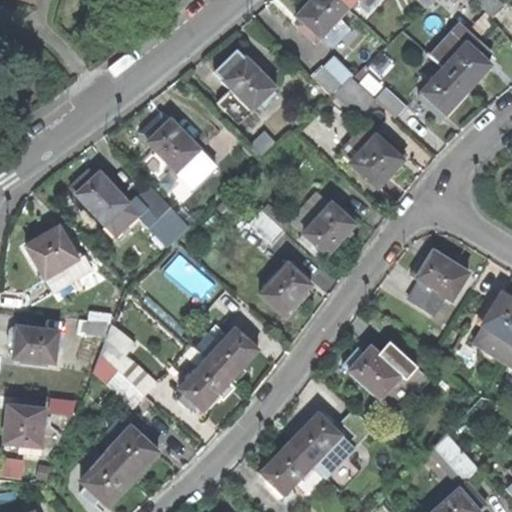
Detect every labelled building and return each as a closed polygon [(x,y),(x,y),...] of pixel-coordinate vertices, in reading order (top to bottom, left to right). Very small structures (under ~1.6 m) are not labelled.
[(315,44),(348,9),(337,0),(312,0),(303,10),(296,18),(300,22),(296,26),(315,44)] [(337,0),(348,9),(356,0),(337,0)] [(415,0),(426,9),(436,0),(415,0)] [(477,0),(492,17),(505,7),(498,0),(477,0)] [(467,45),(445,70),(468,91),(483,75),(490,67),(467,45)] [(239,123),(275,89),(245,59),(242,59),(235,52),(223,64),(215,73),(221,79),(221,81),(230,89),(217,102),(239,123)] [(352,78),(332,58),(311,77),(331,97),(335,93),(352,78)] [(445,70),(418,98),(433,113),(437,108),(446,116),(454,107),(468,91),(445,70)] [(359,116),(376,100),(352,78),(335,93),(359,116)] [(385,90),(376,100),(396,119),(405,109),(385,90)] [(186,184),(209,161),(169,121),(160,129),(152,123),(147,127),(139,135),(147,142),(145,144),(186,184)] [(343,152),(352,161),(371,139),(362,131),(343,152)] [(349,164),(377,187),(394,169),(401,161),(393,154),(397,148),(382,135),(377,140),(373,137),(371,139),(352,161),(349,164)] [(114,236),(135,216),(127,207),(127,205),(98,175),(88,183),(81,176),(73,183),(67,189),(74,195),(74,197),(103,227),(104,227),(114,236)] [(316,191),(288,222),(327,256),(344,236),(354,225),(316,191)] [(188,228),(172,210),(155,225),(172,244),(188,228)] [(270,244),(282,231),(260,211),(248,224),(270,244)] [(91,272),(83,258),(80,259),(64,234),(60,235),(56,230),(36,241),(24,248),(50,291),(55,294),(91,272)] [(415,279),(452,302),(468,275),(433,252),(421,269),(415,279)] [(168,273),(200,299),(213,283),(181,257),(168,273)] [(257,296),(282,318),(297,301),(310,286),(285,266),(257,296)] [(511,302),(501,296),(493,310),(487,308),(477,323),(483,327),(471,345),(501,365),(511,346),(511,302)] [(108,324),(79,321),(78,336),(104,339),(110,327),(108,324)] [(192,349),(205,361),(228,382),(249,360),(257,351),(234,329),(227,336),(215,326),(192,349)] [(132,344),(110,327),(104,339),(98,355),(142,397),(154,385),(122,356),(132,344)] [(12,360),(54,365),(57,333),(16,328),(14,345),(12,360)] [(343,368),(385,406),(393,397),(399,402),(423,375),(389,344),(378,355),(371,348),(365,355),(360,361),(354,356),(343,368)] [(511,346),(501,365),(511,371),(511,346)] [(130,409),(142,397),(98,355),(91,373),(130,409)] [(177,390),(201,412),(212,400),(228,382),(205,361),(177,390)] [(19,455),(39,456),(42,412),(7,409),(5,428),(4,445),(19,446),(19,455)] [(311,424),(290,446),(312,467),(322,476),(335,462),(326,453),(340,437),(318,416),(311,424)] [(156,455),(127,431),(105,456),(132,481),(147,465),(156,455)] [(432,450),(464,485),(481,472),(446,433),(432,450)] [(367,436),(356,449),(378,470),(389,458),(367,436)] [(262,485),(279,501),(312,467),(290,446),(269,466),(261,475),(266,480),(262,485)] [(117,498),(132,481),(105,456),(80,482),(108,508),(117,498)] [(479,511),(470,501),(475,497),(464,485),(434,511),(479,511)]
